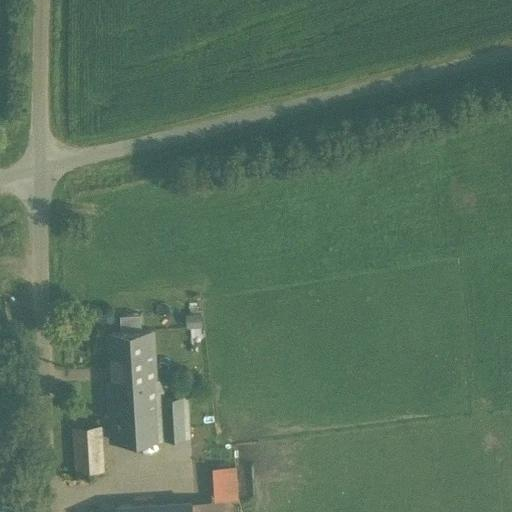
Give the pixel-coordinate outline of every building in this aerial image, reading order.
[(150,329),(110,331),(113,381),(120,380),(153,378),(150,329)] [(153,378),(120,380),(113,381),(107,381),(110,439),(186,435),(184,396),(160,397),(159,378),(153,378)] [(99,425),(73,427),(75,469),(101,467),(99,425)] [(233,466),(214,467),(216,498),(221,498),(235,497),(233,466)] [(216,498),(190,500),(191,511),(221,511),(221,498),(216,498)] [(191,511),(190,500),(115,505),(115,511),(191,511)]
